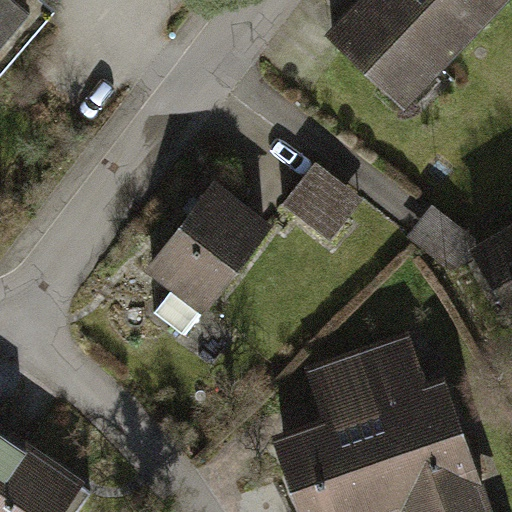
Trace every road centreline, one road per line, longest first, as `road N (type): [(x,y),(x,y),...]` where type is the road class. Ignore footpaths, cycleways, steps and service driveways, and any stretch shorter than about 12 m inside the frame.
road 1 (residential): [(273,0),(16,320)]
road 2 (residential): [(204,511),(194,490),(110,399),(16,320)]
